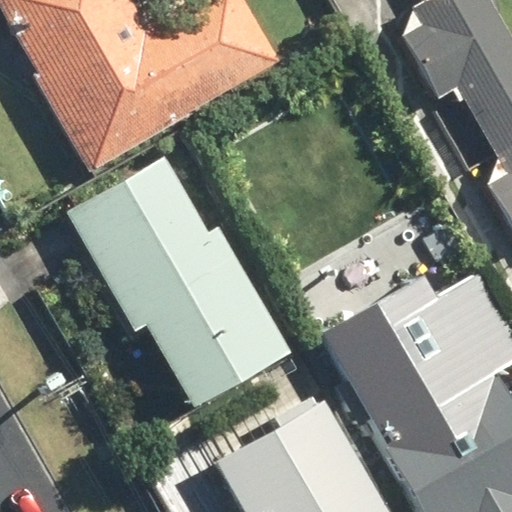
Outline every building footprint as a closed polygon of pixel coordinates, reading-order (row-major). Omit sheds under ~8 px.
[(112,0),(0,0),(0,41),(74,179),(172,123),(177,119),(263,70),(222,0),(183,0),(129,31),(112,0)] [(511,63),(475,0),(423,0),(401,13),(411,31),(389,43),(422,103),(444,90),(495,181),(475,191),(506,250),(511,247),(511,63)] [(155,160),(59,213),(172,414),(268,360),(155,160)] [(511,438),(430,293),(320,355),(408,511),(493,511),(511,502),(511,438)] [(368,511),(307,401),(200,461),(228,511),(368,511)]
